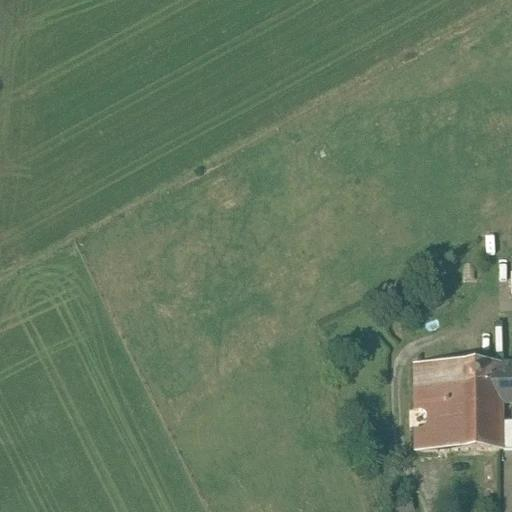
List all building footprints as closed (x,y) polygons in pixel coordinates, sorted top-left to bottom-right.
[(500,365),(447,366),(447,367),(448,415),(500,414),(500,405),(500,365)] [(511,365),(500,365),(500,405),(511,405),(511,365)] [(447,367),(415,367),(416,453),(448,452),(448,415),(447,367)] [(500,414),(448,415),(448,452),(501,452),(501,424),(500,414)] [(511,423),(501,424),(501,452),(511,451),(511,423)]
